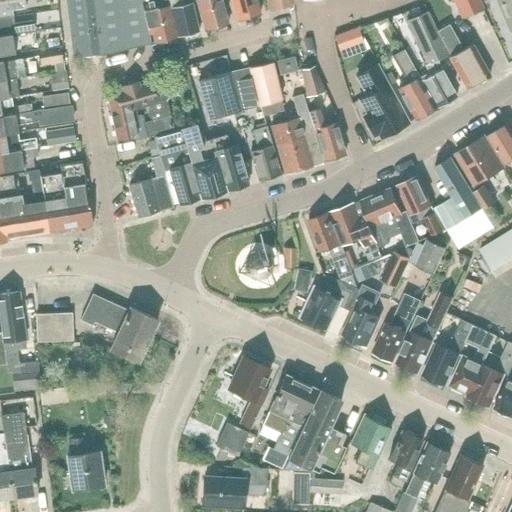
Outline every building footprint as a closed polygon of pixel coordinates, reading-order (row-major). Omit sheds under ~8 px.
[(0,0),(0,18),(14,16),(13,10),(26,8),(25,0),(0,0)] [(151,43),(144,13),(141,0),(65,0),(73,57),(107,53),(151,43)] [(141,0),(144,13),(148,12),(155,41),(176,36),(168,4),(155,7),(153,0),(141,0)] [(182,0),(167,0),(168,4),(176,36),(198,31),(191,2),(183,4),(182,0)] [(196,0),(204,29),(227,22),(220,0),(196,0)] [(230,0),(236,19),(260,13),(256,0),(230,0)] [(265,0),(267,10),(293,3),(294,3),(293,0),(265,0)] [(485,9),(481,0),(454,0),(462,19),(485,9)] [(511,31),(511,0),(495,0),(509,32),(511,31)] [(427,64),(437,60),(448,55),(428,11),(407,20),(427,64)] [(33,20),(16,22),(14,16),(0,18),(0,36),(13,34),(34,31),(33,20)] [(471,44),(461,49),(460,47),(462,46),(450,25),(438,31),(451,55),(449,56),(466,88),(488,76),(471,44)] [(359,27),(336,36),(341,51),(365,43),(359,27)] [(16,52),(13,34),(0,36),(0,54),(4,54),(16,52)] [(59,37),(48,39),(49,46),(60,45),(59,37)] [(419,77),(419,78),(404,49),(393,56),(408,83),(398,89),(414,118),(436,107),(421,80),(419,77)] [(65,63),(63,53),(39,56),(40,66),(65,63)] [(281,73),(297,69),(294,57),(278,61),(281,73)] [(0,80),(17,78),(26,76),(23,58),(0,62),(0,80)] [(456,97),(441,69),(437,60),(427,64),(426,65),(431,75),(421,80),(436,107),(436,108),(456,97)] [(251,68),(249,68),(259,105),(261,104),(281,99),(272,62),(271,63),(251,68)] [(381,137),(409,122),(377,65),(357,76),(367,95),(360,99),(368,114),(364,116),(375,136),(379,134),(381,137)] [(307,96),(326,91),(315,67),(303,70),(307,96)] [(231,72),(230,73),(240,110),(251,107),(259,105),(249,68),(231,72)] [(53,89),(68,86),(65,70),(50,72),(53,89)] [(391,72),(386,75),(391,84),(396,81),(391,72)] [(217,76),(199,81),(209,118),(214,116),(240,110),(230,73),(217,76)] [(20,96),(17,79),(17,78),(0,80),(0,99),(12,97),(20,96)] [(172,124),(167,107),(165,99),(167,95),(163,81),(160,79),(151,81),(140,84),(139,80),(123,85),(124,88),(114,91),(111,96),(131,107),(132,112),(137,111),(136,109),(149,106),(153,120),(166,126),(172,124)] [(44,109),(70,105),(68,92),(43,96),(44,109)] [(322,162),(314,133),(302,93),(293,97),(299,117),(289,120),(303,168),(322,162)] [(138,116),(137,111),(132,112),(131,107),(111,96),(108,101),(117,139),(136,134),(138,140),(146,137),(173,130),(172,124),(166,126),(153,120),(144,123),(142,115),(138,116)] [(13,106),(12,97),(0,99),(0,117),(30,112),(30,111),(29,104),(13,106)] [(40,125),(74,120),(72,105),(70,105),(44,109),(30,111),(30,112),(0,117),(0,134),(18,131),(17,124),(23,124),(39,121),(40,125)] [(335,122),(327,125),(320,108),(311,110),(308,111),(324,161),(345,154),(335,122)] [(284,173),(303,168),(289,120),(271,125),(276,144),(284,173)] [(211,139),(202,142),(197,124),(181,128),(182,129),(201,197),(202,197),(226,190),(211,139)] [(511,130),(508,124),(487,137),(503,164),(511,159),(511,130)] [(259,149),(251,151),(259,181),(280,174),(271,145),(273,145),(267,125),(257,128),(253,130),(259,149)] [(46,131),(49,146),(77,142),(75,127),(46,131)] [(181,129),(154,136),(156,142),(159,155),(164,175),(173,206),(178,204),(200,198),(199,197),(200,197),(201,197),(182,129),(181,129)] [(17,132),(19,132),(18,131),(0,134),(0,152),(37,146),(35,138),(19,140),(17,132)] [(474,185),(504,167),(485,136),(456,155),(474,185)] [(156,142),(148,144),(151,157),(159,155),(156,142)] [(236,144),(216,150),(218,159),(227,190),(248,184),(239,153),(236,144)] [(39,156),(37,147),(37,146),(0,152),(0,171),(35,166),(33,157),(39,156)] [(173,206),(164,175),(159,155),(151,157),(154,167),(157,177),(129,185),(138,216),(173,206)] [(451,157),(434,168),(453,198),(435,209),(460,249),(494,228),(451,157)] [(92,225),(85,183),(82,161),(60,165),(64,186),(65,197),(66,197),(70,229),(92,225)] [(41,176),(39,169),(28,171),(30,180),(31,179),(35,202),(24,204),(28,236),(49,232),(40,177),(41,176)] [(18,188),(15,188),(13,174),(0,175),(0,200),(1,208),(6,239),(28,236),(24,204),(22,194),(20,194),(18,188)] [(41,176),(40,177),(49,232),(70,229),(66,197),(65,197),(64,186),(52,188),(50,174),(41,176)] [(417,177),(397,186),(411,215),(415,223),(424,219),(424,218),(435,212),(431,206),(417,177)] [(485,186),(474,193),(485,210),(496,203),(496,202),(485,186)] [(407,210),(402,213),(392,189),(361,201),(380,247),(391,242),(389,238),(402,233),(407,246),(420,241),(407,210)] [(379,248),(380,247),(361,201),(354,204),(331,212),(343,245),(344,245),(356,240),(360,248),(368,244),(371,252),(380,249),(379,248)] [(356,275),(344,245),(343,245),(331,212),(308,221),(320,252),(329,248),(342,280),(344,283),(359,290),(354,276),(356,275)] [(443,230),(435,212),(424,218),(424,219),(432,236),(443,230)] [(497,277),(498,276),(511,267),(511,229),(480,249),(497,277)] [(435,273),(447,247),(428,239),(416,265),(435,273)] [(285,268),(296,268),(296,248),(285,248),(285,268)] [(398,288),(411,258),(396,251),(382,281),(398,288)] [(271,271),(271,262),(263,254),(253,254),(247,261),(247,272),(255,279),(264,279),(271,271)] [(359,290),(344,283),(331,277),(325,291),(317,287),(303,318),(329,329),(340,305),(350,309),(359,290)] [(354,305),(358,307),(345,336),(351,339),(350,342),(359,346),(361,343),(365,345),(366,346),(380,316),(372,313),(381,295),(363,286),(356,300),(354,305)] [(13,372),(13,375),(14,387),(15,390),(41,387),(39,368),(38,361),(20,364),(18,350),(27,349),(27,343),(19,291),(0,293),(0,306),(3,326),(2,327),(8,364),(9,372),(13,372)] [(131,310),(127,308),(94,293),(82,320),(92,325),(96,321),(121,333),(113,349),(140,361),(160,320),(133,307),(131,310)] [(447,312),(451,305),(454,297),(444,293),(441,300),(431,321),(420,316),(399,364),(420,374),(446,318),(445,318),(447,312)] [(408,333),(407,332),(421,302),(407,295),(392,326),(387,324),(374,353),(395,362),(408,333)] [(0,364),(8,364),(2,327),(0,313),(0,364)] [(73,313),(39,313),(37,313),(37,341),(73,340),(73,313)] [(473,333),(470,332),(474,324),(463,319),(460,327),(458,329),(449,348),(439,344),(425,375),(448,386),(473,333)] [(469,396),(483,366),(496,336),(487,332),(474,362),(464,357),(451,388),(469,396)] [(508,377),(511,369),(511,342),(509,341),(503,353),(504,354),(499,364),(503,366),(500,373),(483,366),(469,396),(490,406),(504,376),(508,377)] [(262,386),(270,368),(244,356),(230,388),(251,397),(240,422),(250,427),(267,388),(262,386)] [(0,364),(0,375),(9,375),(9,372),(8,364),(0,364)] [(269,446),(268,448),(263,458),(282,467),(318,390),(286,375),(270,410),(271,411),(264,425),(281,433),(274,448),(269,446)] [(511,381),(509,381),(495,410),(511,417),(511,381)] [(70,401),(70,400),(68,388),(43,391),(45,405),(70,401)] [(331,426),(343,399),(320,389),(285,468),(310,470),(312,467),(320,471),(323,465),(334,471),(345,446),(340,444),(345,433),(331,426)] [(35,467),(31,467),(24,412),(1,415),(4,433),(5,433),(14,497),(39,493),(35,467)] [(370,467),(389,426),(383,423),(385,419),(374,415),(373,419),(368,416),(355,445),(362,448),(356,461),(370,467)] [(105,417),(103,417),(104,427),(107,427),(114,426),(113,416),(105,417)] [(237,454),(248,432),(248,431),(226,421),(216,445),(237,454)] [(410,431),(407,432),(404,430),(390,459),(399,464),(391,481),(401,486),(423,440),(416,436),(415,433),(410,431)] [(88,438),(86,438),(85,432),(70,434),(70,440),(72,440),(74,454),(69,455),(74,489),(107,484),(102,451),(90,453),(88,438)] [(0,498),(14,497),(5,433),(4,433),(0,433),(0,498)] [(441,446),(439,447),(428,442),(405,491),(406,492),(400,503),(407,507),(413,495),(416,497),(425,477),(436,482),(450,452),(447,451),(447,448),(441,446)] [(467,500),(467,499),(483,465),(462,455),(445,489),(434,511),(465,511),(470,502),(467,500)] [(268,495),(269,468),(245,467),(245,479),(206,477),(205,504),(244,507),(245,494),(268,495)] [(343,494),(344,480),(313,478),(312,492),(343,494)] [(294,487),(294,502),(309,503),(310,487),(294,487)] [(369,511),(393,511),(373,503),(369,511)]
